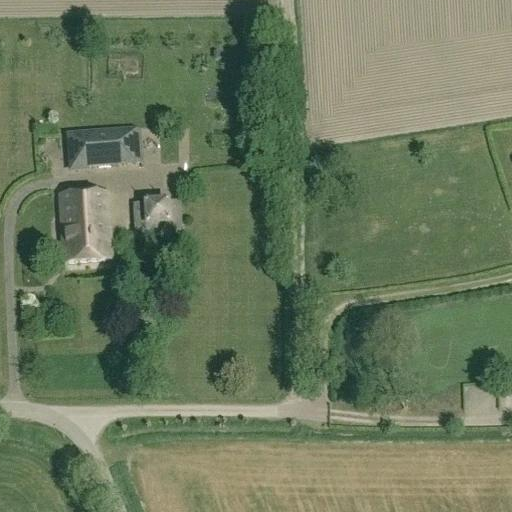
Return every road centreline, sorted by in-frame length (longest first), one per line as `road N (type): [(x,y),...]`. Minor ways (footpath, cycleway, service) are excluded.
road 1 (track): [(317,413),(329,315),(511,278)]
road 2 (unclassified): [(317,413),(123,413),(67,427)]
